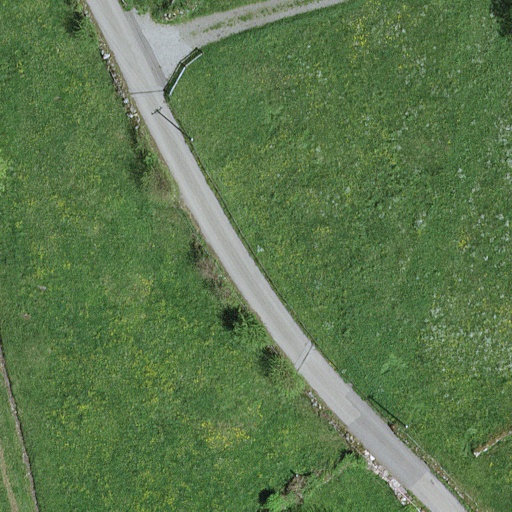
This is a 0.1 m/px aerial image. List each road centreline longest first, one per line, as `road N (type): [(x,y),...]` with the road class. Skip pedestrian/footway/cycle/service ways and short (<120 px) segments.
road 1 (unclassified): [(101,0),(202,208),(338,400),(446,511)]
road 2 (track): [(134,64),(183,38),(312,0)]
